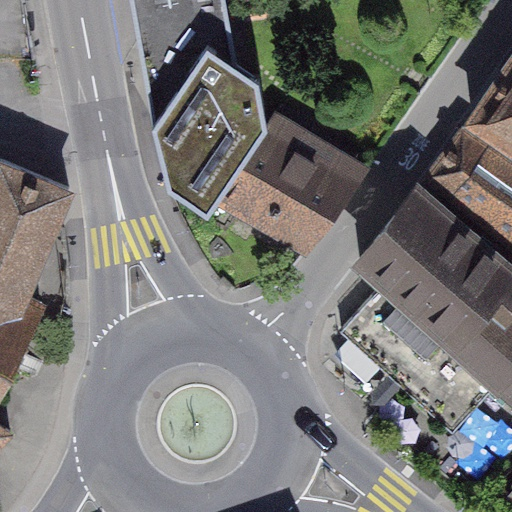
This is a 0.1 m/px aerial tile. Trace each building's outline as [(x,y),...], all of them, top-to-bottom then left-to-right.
[(241,76),(227,0),(132,0),(157,131),(163,156),(172,181),(209,208),(220,196),(270,123),(259,74),(241,76)] [(511,62),(476,116),(511,140),(511,62)] [(360,178),(270,123),(220,196),(309,247),(360,178)] [(511,160),(465,126),(431,175),(511,242),(511,160)] [(0,443),(12,432),(0,424),(0,390),(44,302),(25,296),(70,186),(2,159),(0,163),(0,443)] [(454,429),(498,380),(511,392),(511,309),(504,304),(511,294),(511,266),(421,187),(362,257),(387,280),(344,329),(454,429)]
